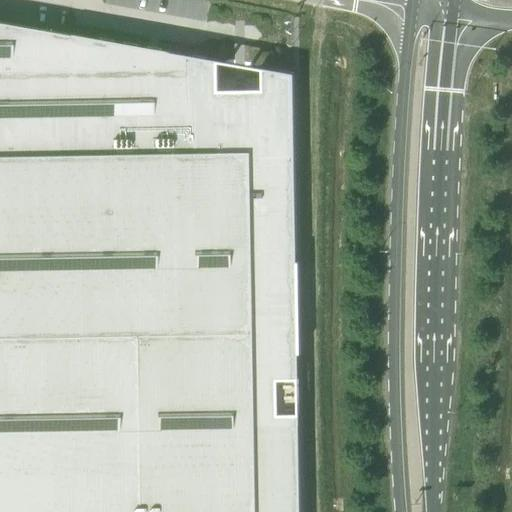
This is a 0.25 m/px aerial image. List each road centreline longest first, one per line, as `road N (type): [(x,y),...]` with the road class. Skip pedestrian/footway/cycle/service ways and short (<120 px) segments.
road 1 (primary): [(411,8),(397,287),(401,511)]
road 2 (primary): [(431,511),(434,270),(454,13)]
